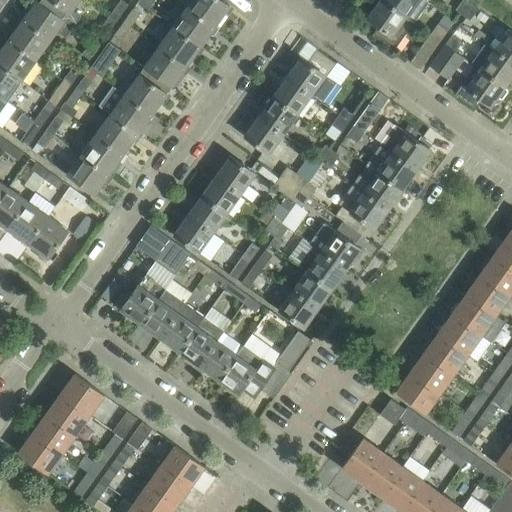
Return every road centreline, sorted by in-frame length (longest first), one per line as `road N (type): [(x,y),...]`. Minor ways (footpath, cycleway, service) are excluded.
road 1 (residential): [(53,325),(284,0)]
road 2 (residential): [(508,157),(304,11)]
road 3 (residential): [(247,463),(53,325)]
road 4 (residential): [(265,476),(346,363)]
